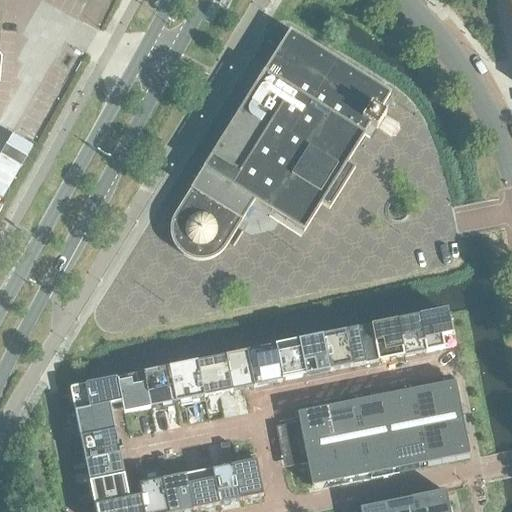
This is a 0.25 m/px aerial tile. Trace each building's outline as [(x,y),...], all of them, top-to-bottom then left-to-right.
[(171,230),(171,231),(171,233),(171,235),(171,236),(172,238),(172,240),(172,241),(173,243),(174,244),(174,246),(175,247),(176,248),(177,250),(178,251),(179,252),(180,253),(182,255),(183,256),(184,257),(186,257),(187,258),(189,259),(190,260),(192,260),(193,261),(195,261),(196,261),(198,261),(200,262),(201,262),(203,261),(205,261),(206,261),(208,261),(209,260),(211,260),(213,259),(214,258),(216,258),(217,257),(218,256),(220,255),(221,254),(222,253),(223,251),(224,250),(225,249),(226,247),(227,246),(228,244),(237,230),(243,233),(243,232),(247,226),(252,229),(269,225),(275,215),(304,233),(321,205),(329,210),(355,169),(347,164),(364,137),(363,136),(364,135),(370,126),(375,129),(377,130),(377,129),(378,128),(385,117),(386,116),(386,115),(380,111),(385,103),(390,95),(290,33),(204,171),(203,172),(198,180),(198,181),(176,215),(175,217),(174,218),(173,220),(173,221),(172,223),(172,225),(171,226),(171,228),(171,230)] [(418,319),(397,323),(398,328),(398,329),(404,358),(426,354),(419,324),(418,319)] [(448,319),(419,324),(426,354),(427,360),(455,354),(448,319)] [(398,328),(372,334),(380,369),(405,364),(404,358),(398,329),(398,328)] [(372,330),(346,335),(352,369),(354,374),(380,369),(372,334),(372,330)] [(345,333),(322,338),(329,374),(352,369),(346,335),(345,333)] [(322,338),(298,343),(305,378),(329,374),(322,338)] [(298,343),(275,348),(282,383),(305,378),(298,343)] [(275,348),(246,354),(254,389),(282,383),(275,348)] [(246,354),(225,358),(232,393),(254,389),(246,354)] [(225,358),(197,364),(202,387),(204,399),(232,393),(225,358)] [(197,364),(169,369),(176,405),(180,404),(181,407),(192,405),(191,402),(204,399),(202,387),(197,364)] [(169,369),(143,375),(150,410),(162,408),(163,412),(173,409),(172,405),(176,405),(169,369)] [(143,375),(117,380),(117,382),(118,382),(122,404),(123,408),(124,415),(136,413),(150,410),(143,375)] [(71,390),(70,391),(70,392),(72,399),(74,410),(75,411),(76,412),(77,412),(77,413),(110,406),(122,404),(118,382),(117,382),(116,381),(115,381),(115,380),(114,380),(72,389),(71,389),(71,390)] [(300,423),(276,428),(282,460),(298,457),(300,466),(308,465),(312,487),(400,470),(411,468),(413,467),(413,469),(440,463),(440,462),(463,457),(463,458),(470,457),(455,382),(449,384),(437,387),(425,389),(425,388),(398,393),(398,394),(298,414),(300,423)] [(77,413),(75,413),(80,439),(115,432),(110,406),(77,413)] [(115,432),(80,439),(85,462),(120,455),(115,432)] [(228,443),(220,445),(222,457),(231,455),(228,443)] [(120,455),(85,462),(89,484),(125,476),(120,455)] [(255,457),(232,462),(233,467),(234,473),(240,502),(240,503),(264,498),(255,457)] [(182,458),(159,462),(162,481),(166,498),(189,493),(182,458)] [(233,467),(212,471),(219,506),(240,502),(234,473),(233,467)] [(212,471),(186,476),(193,511),(219,506),(212,471)] [(125,476),(89,484),(94,507),(129,500),(125,476)] [(162,481),(139,486),(141,498),(144,511),(168,511),(167,504),(166,498),(162,481)] [(449,511),(449,508),(448,507),(445,493),(412,500),(401,502),(360,510),(360,511),(449,511)] [(144,511),(141,498),(94,507),(95,511),(144,511)] [(177,511),(176,503),(167,504),(168,511),(177,511)]
